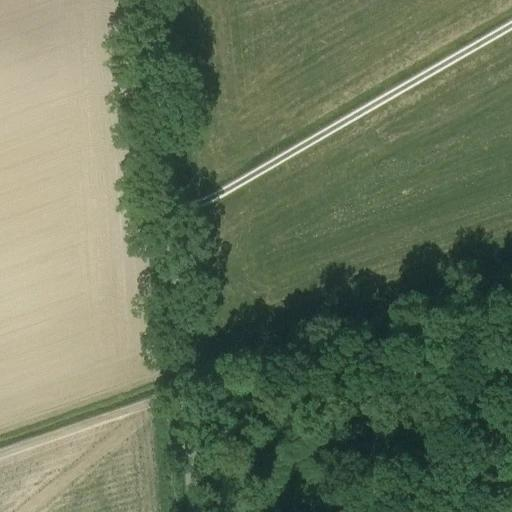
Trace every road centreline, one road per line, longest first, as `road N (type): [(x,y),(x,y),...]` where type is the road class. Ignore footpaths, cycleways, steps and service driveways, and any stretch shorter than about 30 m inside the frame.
road 1 (unclassified): [(191,511),(152,0)]
road 2 (track): [(511,383),(479,273),(180,376)]
road 3 (track): [(168,219),(511,22)]
